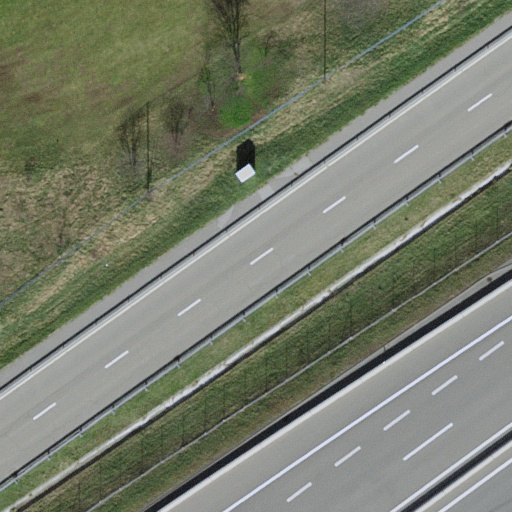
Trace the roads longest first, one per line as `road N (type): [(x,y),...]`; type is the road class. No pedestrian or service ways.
road 1 (unclassified): [(511,75),(0,443)]
road 2 (motorway): [(511,379),(328,511)]
